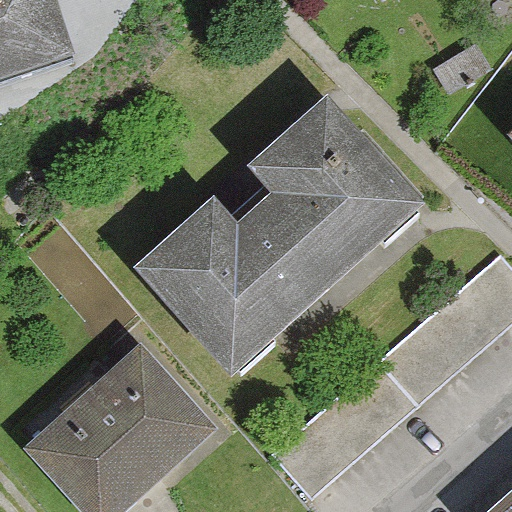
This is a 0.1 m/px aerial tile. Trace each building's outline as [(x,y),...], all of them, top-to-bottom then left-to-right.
[(43,0),(0,0),(0,111),(73,87),(43,0)] [(391,0),(401,17),(430,0),(391,0)] [(234,251),(211,225),(134,292),(228,399),(420,231),(326,124),(244,196),(267,222),(234,251)] [(267,459),(308,506),(511,329),(511,276),(498,260),(267,459)] [(147,511),(216,449),(142,371),(30,475),(64,511),(147,511)]
